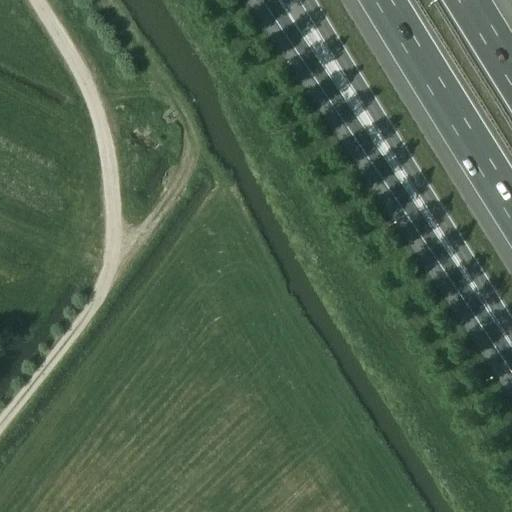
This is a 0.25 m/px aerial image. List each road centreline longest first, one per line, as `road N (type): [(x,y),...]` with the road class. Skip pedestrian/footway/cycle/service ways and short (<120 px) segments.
road 1 (motorway): [(265,0),(511,362)]
road 2 (motorway): [(305,0),(511,331)]
road 3 (track): [(102,294),(168,207),(186,168),(187,140),(184,121),(101,0)]
road 4 (motorway): [(384,0),(511,204)]
road 5 (track): [(0,426),(102,294)]
